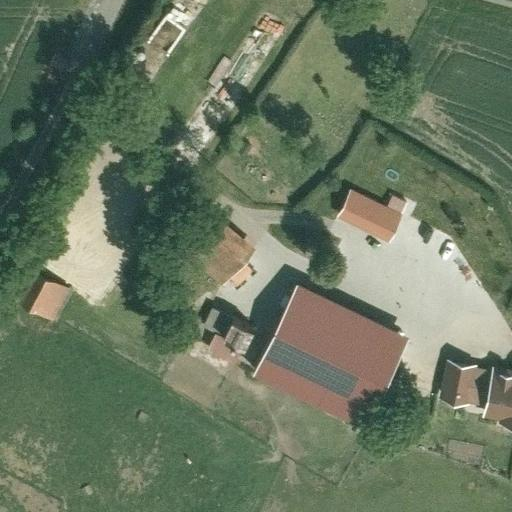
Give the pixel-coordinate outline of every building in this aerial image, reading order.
[(399,205),(353,183),(340,211),(386,232),(399,205)] [(451,246),(404,222),(359,310),(414,338),(426,315),(455,330),(471,299),(434,279),(451,246)] [(28,305),(56,316),(71,282),(43,270),(28,305)] [(337,304),(295,283),(266,341),(309,362),(337,304)] [(194,341),(235,360),(244,339),(238,337),(246,318),(230,311),(220,332),(202,324),(194,341)] [(511,415),(511,367),(445,355),(438,390),(485,400),(483,410),(511,415)]
